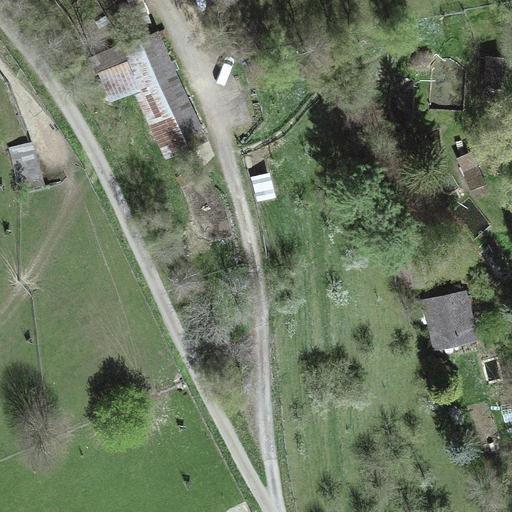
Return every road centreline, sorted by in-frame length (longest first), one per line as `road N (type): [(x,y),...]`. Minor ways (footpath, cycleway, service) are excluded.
road 1 (unclassified): [(0,14),(93,152),(268,511)]
road 2 (track): [(267,510),(259,285),(237,183),(162,0)]
